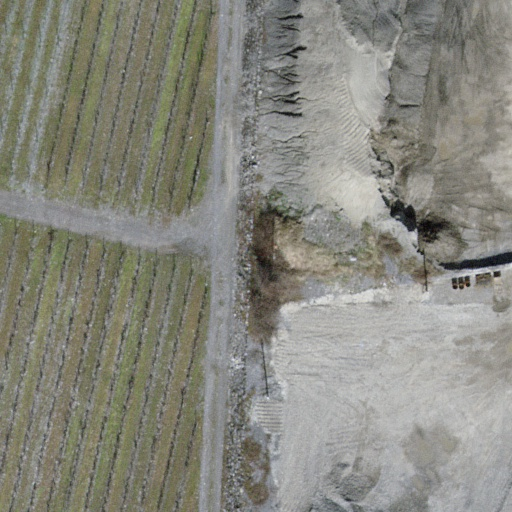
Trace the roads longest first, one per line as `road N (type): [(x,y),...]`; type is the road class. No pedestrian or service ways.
road 1 (track): [(213,251),(206,511)]
road 2 (track): [(228,0),(213,251)]
road 3 (track): [(213,251),(0,205)]
